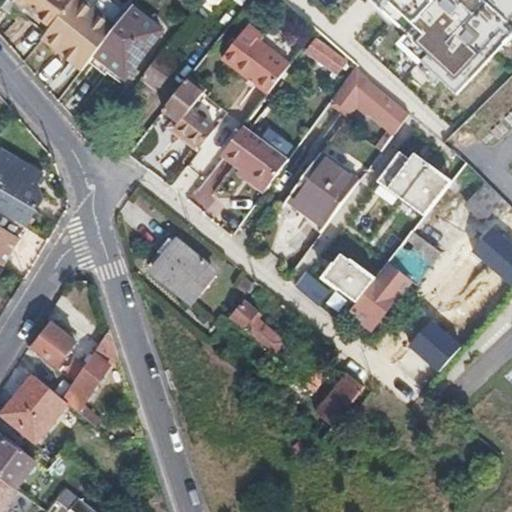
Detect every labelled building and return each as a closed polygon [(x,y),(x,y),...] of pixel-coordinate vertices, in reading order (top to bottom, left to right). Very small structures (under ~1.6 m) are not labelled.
[(15,0),(50,26),(70,0),(15,0)] [(70,0),(50,26),(40,38),(70,60),(81,69),(84,65),(93,54),(115,26),(82,0),(70,0)] [(106,0),(82,0),(115,26),(125,14),(106,0)] [(446,98),(511,26),(511,0),(370,0),(400,28),(387,42),(446,98)] [(115,26),(93,54),(124,77),(160,31),(131,7),(125,14),(115,26)] [(204,21),(193,11),(169,42),(175,48),(181,41),(186,45),(204,21)] [(264,94),(286,65),(257,42),(260,37),(245,25),(219,58),(229,66),(264,94)] [(341,84),(352,70),(314,39),(303,52),(341,84)] [(167,45),(141,76),(157,89),(183,58),(167,45)] [(359,101),(373,82),(356,71),(353,68),(352,70),(341,84),(333,95),(352,111),(359,101)] [(187,80),(163,109),(178,120),(173,127),(199,148),(217,125),(193,105),(202,93),(187,80)] [(395,131),(409,113),(378,85),(374,81),(373,82),(359,101),(395,131)] [(245,185),(259,196),(282,164),(237,130),(219,154),(237,169),(250,179),(245,185)] [(383,149),(392,136),(386,130),(376,144),(383,149)] [(0,212),(22,226),(39,196),(36,188),(42,176),(2,153),(0,155),(0,212)] [(281,208),(321,233),(358,182),(321,153),(281,208)] [(397,153),(377,180),(401,198),(426,164),(413,154),(407,161),(397,153)] [(429,338),(451,358),(474,332),(511,288),(511,206),(465,162),(449,182),(447,185),(510,246),(429,338)] [(211,164),(196,206),(213,212),(228,170),(211,164)] [(426,164),(401,198),(423,215),(447,185),(449,182),(426,164)] [(232,175),(245,185),(250,179),(237,169),(232,175)] [(0,265),(3,267),(19,240),(0,228),(0,265)] [(411,231),(386,263),(411,281),(415,285),(440,254),(411,231)] [(152,269),(192,303),(215,275),(175,241),(152,269)] [(355,303),(373,280),(340,254),(322,277),(355,303)] [(440,290),(458,264),(447,256),(428,281),(440,290)] [(355,303),(349,311),(367,326),(395,291),(400,295),(411,281),(386,263),(373,280),(355,303)] [(215,275),(192,303),(211,319),(235,291),(215,275)] [(260,313),(248,302),(234,318),(268,347),(279,335),(256,317),(260,313)] [(51,323),(32,348),(54,367),(74,342),(51,323)] [(118,355),(110,331),(72,382),(60,398),(68,405),(87,421),(94,427),(99,420),(82,403),(118,355)] [(319,368),(305,384),(313,390),(326,375),(319,368)] [(60,398),(34,375),(2,413),(37,442),(68,405),(60,398)] [(334,423),(362,390),(347,378),(341,385),(336,381),(328,390),(332,394),(318,410),(334,423)] [(324,422),(314,434),(320,439),(330,428),(324,422)] [(6,437),(0,443),(0,477),(14,487),(35,461),(6,437)] [(73,477),(84,463),(65,447),(54,461),(73,477)] [(14,487),(0,477),(0,511),(17,490),(14,487)] [(96,511),(80,498),(70,510),(71,511),(96,511)]
